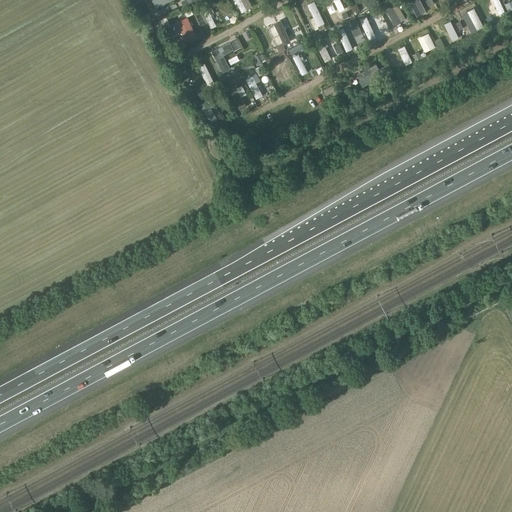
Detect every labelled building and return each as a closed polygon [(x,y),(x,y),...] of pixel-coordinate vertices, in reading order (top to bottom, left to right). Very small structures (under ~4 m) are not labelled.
[(240,0),(234,0),(241,12),(246,10),(240,0)] [(341,0),(334,0),(344,19),(350,17),(341,0)] [(391,6),(396,2),(394,0),(388,0),(382,3),(395,25),(400,22),(391,6)] [(422,7),(419,0),(405,0),(410,12),(422,7)] [(322,23),(323,23),(313,2),(307,4),(313,17),(309,19),(315,30),(319,28),(320,30),(324,27),(322,23)] [(212,9),(208,11),(207,8),(202,11),(210,28),(216,26),(210,15),(214,14),(212,9)] [(473,8),(467,11),(477,30),(483,27),(473,8)] [(265,17),(269,30),(290,23),(286,10),(265,17)] [(249,20),(256,18),(253,11),(246,13),(249,20)] [(187,17),(177,22),(185,41),(196,37),(187,17)] [(365,17),(359,20),(368,40),(375,37),(365,17)] [(343,28),(336,31),(345,52),(352,49),(343,28)] [(322,34),(314,38),(321,55),(332,51),(328,40),(325,42),(322,34)] [(425,34),(420,37),(426,47),(422,50),(424,55),(429,52),(429,53),(434,50),(425,34)] [(181,40),(176,43),(179,50),(185,47),(181,40)] [(222,55),(233,49),(229,43),(212,52),(222,72),(229,68),(222,55)] [(263,44),(259,47),(263,54),(267,51),(263,44)] [(404,47),(397,50),(405,65),(411,62),(404,47)] [(300,48),(289,53),(296,68),(301,66),(298,59),(304,56),(300,48)] [(343,49),(337,52),(341,60),(347,57),(343,49)] [(250,57),(254,64),(262,59),(259,52),(250,57)] [(272,80),(283,73),(275,60),(264,67),(272,80)] [(200,75),(205,72),(200,62),(195,64),(200,75)] [(384,67),(379,70),(376,64),(364,71),(367,77),(359,81),(362,87),(387,73),(389,75),(392,73),(387,65),(384,66),(384,67)] [(252,77),(246,80),(247,81),(255,95),(260,92),(252,77)] [(236,88),(230,91),(239,109),(245,106),(236,88)] [(334,97),(327,101),(329,105),(337,101),(336,98),(334,97)] [(206,101),(200,105),(211,123),(217,119),(206,101)] [(486,314),(492,328),(501,325),(495,310),(486,314)]
